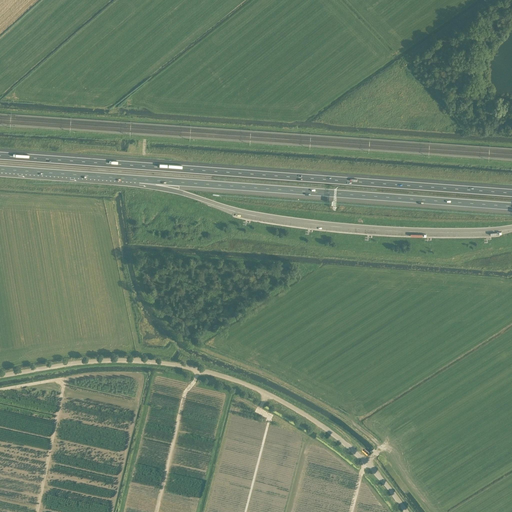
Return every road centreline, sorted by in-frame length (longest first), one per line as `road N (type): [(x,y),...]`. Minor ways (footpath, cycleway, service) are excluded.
road 1 (motorway): [(511,193),(0,155)]
road 2 (motorway): [(0,169),(511,205)]
road 3 (unclassified): [(405,511),(340,441),(229,378),(136,360),(0,375)]
